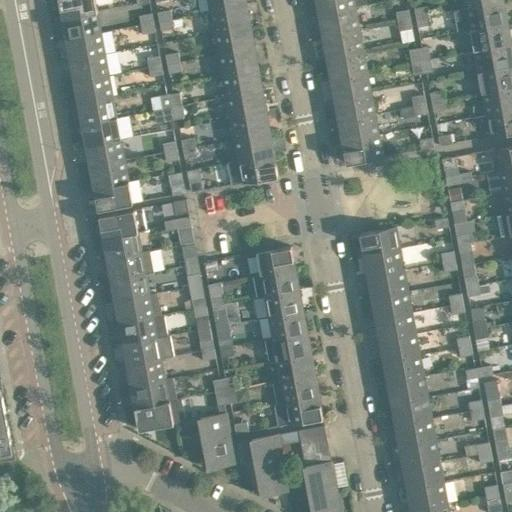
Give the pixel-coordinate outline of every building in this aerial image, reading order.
[(59,0),(63,17),(97,11),(95,0),(59,0)] [(245,0),(208,0),(210,12),(247,5),(245,0)] [(316,0),(319,13),(356,7),(354,0),(316,0)] [(503,0),(464,0),(466,8),(503,1),(503,0)] [(503,1),(466,8),(470,29),(507,22),(503,1)] [(214,33),(251,26),(247,5),(210,12),(214,33)] [(427,6),(415,8),(416,17),(429,15),(427,6)] [(323,35),(360,28),(356,7),(319,13),(323,35)] [(171,9),(158,12),(160,21),(172,19),(171,9)] [(409,9),(396,11),(398,21),(410,18),(409,9)] [(97,11),(63,17),(67,38),(101,32),(97,11)] [(152,13),(139,15),(141,25),(154,22),(152,13)] [(418,27),(431,25),(429,15),(416,17),(418,27)] [(399,30),(412,28),(410,18),(398,21),(399,30)] [(161,31),(174,28),(172,19),(160,21),(161,31)] [(143,34),(156,32),(154,22),(141,25),(143,34)] [(507,22),(470,29),(474,51),(511,44),(507,22)] [(218,54),(255,47),(251,26),(214,33),(218,54)] [(327,56),(364,49),(360,28),(323,35),(327,56)] [(101,32),(67,38),(71,60),(105,53),(101,32)] [(511,47),(511,44),(474,51),(478,72),(511,65),(511,47)] [(428,46),(419,48),(421,60),(431,59),(428,46)] [(222,75),(258,69),(255,47),(218,54),(222,75)] [(409,49),(412,62),(421,60),(419,48),(409,49)] [(364,49),(327,56),(331,77),(368,70),(364,49)] [(178,52),(166,54),(168,64),(180,61),(178,52)] [(105,53),(71,60),(75,81),(109,74),(105,53)] [(160,55),(147,58),(149,67),(162,65),(160,55)] [(421,60),(423,73),(433,71),(431,59),(421,60)] [(412,62),(414,75),(423,73),(421,60),(412,62)] [(169,73),(182,71),(180,61),(168,64),(169,73)] [(151,77),(163,74),(162,65),(149,67),(151,77)] [(511,65),(478,72),(482,93),(511,87),(511,65)] [(258,69),(222,75),(226,97),(262,90),(258,69)] [(368,70),(331,77),(335,98),(371,92),(368,70)] [(109,74),(75,81),(79,102),(113,96),(109,74)] [(511,87),(482,93),(486,114),(511,109),(511,87)] [(262,90),(226,97),(230,118),(266,111),(262,90)] [(443,90),(430,93),(432,102),(445,100),(443,90)] [(180,92),(166,95),(169,107),(182,105),(180,92)] [(371,92),(335,98),(339,120),(375,113),(371,92)] [(425,94),(412,96),(414,106),(426,103),(425,94)] [(153,97),(155,110),(169,107),(166,95),(153,97)] [(113,96),(79,102),(82,123),(117,117),(113,96)] [(434,112),(447,109),(445,100),(432,102),(434,112)] [(414,106),(402,108),(403,117),(415,115),(428,113),(426,103),(414,106)] [(182,105),(169,107),(171,120),(184,118),(182,105)] [(155,110),(158,123),(171,120),(169,107),(155,110)] [(490,136),(511,132),(511,109),(486,114),(490,136)] [(266,111),(230,118),(234,139),(270,132),(266,111)] [(343,141),(379,134),(375,113),(339,120),(343,141)] [(117,117),(82,123),(86,145),(121,138),(117,117)] [(238,160),(274,154),(270,132),(234,139),(238,160)] [(347,163),(361,160),(361,162),(362,162),(362,160),(383,156),(379,134),(343,141),(347,163)] [(438,136),(440,145),(453,143),(451,134),(438,136)] [(194,137),(182,139),(183,148),(196,146),(194,137)] [(422,149),(434,147),(433,137),(420,139),(422,149)] [(90,166),(125,159),(121,138),(86,145),(90,166)] [(176,141),(163,143),(165,152),(177,150),(176,141)] [(511,145),(495,149),(499,171),(511,168),(511,145)] [(185,158),(198,156),(196,146),(183,148),(185,158)] [(167,162),(179,160),(177,150),(165,152),(167,162)] [(264,178),(278,176),(274,154),(238,160),(228,162),(232,184),(264,178),(264,180),(265,180),(264,178)] [(455,156),(443,159),(445,169),(457,167),(455,156)] [(125,159),(90,166),(94,187),(129,181),(125,159)] [(511,168),(499,171),(503,192),(511,190),(511,168)] [(472,181),(470,171),(455,174),(457,184),(472,181)] [(446,176),(448,185),(457,184),(455,174),(446,176)] [(190,182),(191,192),(204,189),(202,180),(190,182)] [(98,209),(133,203),(129,181),(94,187),(98,209)] [(185,193),(184,183),(171,186),(173,195),(185,193)] [(461,186),(449,189),(451,201),(463,199),(461,186)] [(511,190),(503,192),(507,213),(511,212),(511,190)] [(176,214),(189,212),(187,199),(174,201),(176,214)] [(452,211),(465,209),(463,200),(451,202),(452,211)] [(144,207),(100,215),(104,237),(138,230),(148,229),(144,207)] [(465,209),(452,211),(455,223),(467,221),(465,209)] [(511,212),(507,213),(497,215),(501,237),(511,235),(511,234),(511,212)] [(192,226),(190,216),(180,218),(182,227),(192,226)] [(449,226),(448,217),(435,219),(437,229),(449,226)] [(180,218),(165,221),(166,230),(182,227),(180,218)] [(375,228),(374,228),(374,230),(360,233),(364,255),(401,248),(397,226),(375,230),(375,228)] [(142,252),(138,230),(104,237),(108,258),(142,252)] [(470,233),(457,235),(458,244),(471,242),(470,233)] [(460,254),(473,252),(471,242),(458,244),(460,254)] [(277,246),(276,246),(277,248),(257,252),(261,273),(261,274),(295,268),(291,246),(278,248),(277,246)] [(401,248),(364,255),(368,276),(405,269),(401,248)] [(156,271),(152,250),(142,252),(108,258),(112,279),(146,273),(156,271)] [(454,250),(441,253),(443,262),(455,260),(454,250)] [(197,254),(184,256),(186,266),(199,263),(197,254)] [(204,262),(206,271),(219,269),(217,259),(204,262)] [(445,272),(457,269),(455,260),(443,262),(445,272)] [(188,275),(200,273),(199,263),(186,266),(188,275)] [(258,297),(265,296),(265,295),(299,289),(295,268),(261,274),(261,273),(253,275),(258,297)] [(372,297),(409,290),(405,269),(368,276),(372,297)] [(150,294),(150,293),(146,273),(112,279),(115,300),(150,294)] [(477,275),(465,277),(466,287),(479,284),(477,275)] [(221,281),(208,284),(211,296),(212,305),(225,303),(223,293),(221,281)] [(468,296),(481,294),(479,284),(466,287),(468,296)] [(269,316),(303,310),(299,289),(265,295),(265,296),(269,316)] [(376,318),(413,312),(409,290),(372,297),(376,318)] [(157,292),(150,293),(150,294),(115,300),(119,322),(161,314),(157,292)] [(462,293),(449,295),(451,305),(463,302),(462,293)] [(205,296),(192,299),(194,308),(206,306),(205,296)] [(452,314),(465,312),(463,302),(451,305),(452,314)] [(214,315),(227,312),(225,303),(212,305),(214,315)] [(196,318),(208,315),(206,306),(194,308),(196,318)] [(483,306),(470,308),(473,320),(485,317),(483,306)] [(273,338),(307,331),(303,310),(269,316),(272,337),(273,338)] [(380,340),(416,333),(413,312),(376,318),(380,340)] [(168,335),(164,313),(161,314),(119,322),(123,343),(168,335)] [(485,317),(473,320),(474,329),(487,327),(485,317)] [(229,324),(216,326),(218,338),(220,348),(233,345),(231,336),(229,324)] [(476,339),(489,336),(487,327),(474,329),(476,339)] [(270,361),(277,360),(276,359),(311,353),(307,331),(273,338),(272,337),(265,338),(270,361)] [(384,361),(420,354),(416,333),(380,340),(384,361)] [(174,356),(170,334),(168,335),(123,343),(127,364),(162,358),(174,356)] [(470,335),(457,338),(459,347),(471,345),(470,335)] [(213,339),(200,341),(202,351),(214,348),(213,339)] [(222,357),(235,355),(233,345),(220,348),(222,357)] [(460,357),(473,354),(471,345),(459,347),(460,357)] [(203,360),(216,358),(214,348),(202,351),(203,360)] [(276,359),(277,360),(280,380),(315,374),(311,353),(276,359)] [(388,382),(424,375),(420,354),(384,361),(388,382)] [(166,379),(166,378),(162,358),(127,364),(131,385),(166,379)] [(493,374),(491,362),(478,364),(480,377),(493,374)] [(465,366),(468,379),(478,377),(480,377),(478,364),(465,366)] [(280,380),(273,381),(277,403),(319,395),(315,374),(280,380)] [(392,403),(428,397),(424,375),(388,382),(392,403)] [(232,376),(223,378),(225,391),(235,389),(232,376)] [(173,377),(166,378),(166,379),(131,385),(135,407),(177,399),(173,377)] [(468,379),(466,379),(468,389),(479,387),(478,377),(468,379)] [(214,380),(216,393),(225,391),(223,378),(214,380)] [(248,387),(235,389),(238,402),(250,400),(248,387)] [(235,389),(225,391),(228,403),(237,401),(235,389)] [(216,393),(218,405),(228,403),(225,391),(216,393)] [(279,425),(323,417),(319,395),(277,403),(275,403),(279,425)] [(500,396),(487,398),(489,408),(502,405),(500,396)] [(428,397),(392,403),(396,425),(432,418),(428,397)] [(154,428),(154,426),(186,420),(182,398),(177,399),(135,407),(139,429),(153,426),(154,428)] [(481,399),(469,402),(470,411),(483,408),(481,399)] [(491,417),(503,415),(502,405),(489,408),(491,417)] [(0,432),(9,430),(5,407),(0,407),(0,432)] [(472,421),(485,418),(483,408),(470,411),(472,421)] [(210,467),(236,462),(234,452),(232,443),(226,413),(201,417),(210,467)] [(432,418),(396,425),(400,446),(436,439),(432,418)] [(247,421),(234,424),(236,433),(249,431),(247,421)] [(325,425),(299,430),(301,442),(327,438),(325,425)] [(0,460),(7,459),(5,452),(11,451),(10,447),(12,447),(9,430),(0,432),(0,460)] [(278,434),(253,439),(263,494),(289,490),(278,434)] [(327,438),(301,442),(303,454),(329,449),(327,438)] [(508,438),(495,441),(497,450),(510,448),(508,438)] [(436,439),(400,446),(404,467),(440,460),(436,439)] [(247,440),(232,443),(234,452),(249,449),(247,440)] [(489,442),(476,444),(478,453),(491,451),(489,442)] [(476,444),(465,446),(467,455),(478,453),(476,444)] [(499,460),(511,457),(510,448),(497,450),(499,460)] [(329,449),(303,454),(306,466),(332,461),(329,449)] [(480,463),(493,461),(491,451),(478,453),(480,463)] [(440,460),(404,467),(408,488),(444,482),(440,460)] [(314,511),(340,511),(332,461),(306,466),(314,511)] [(511,481),(503,483),(505,493),(511,491),(511,481)] [(444,482),(408,488),(412,510),(448,503),(444,482)] [(497,484),(484,486),(486,496),(499,493),(497,484)] [(488,505),(501,503),(499,493),(486,496),(488,505)] [(449,511),(448,503),(412,510),(412,511),(449,511)]
